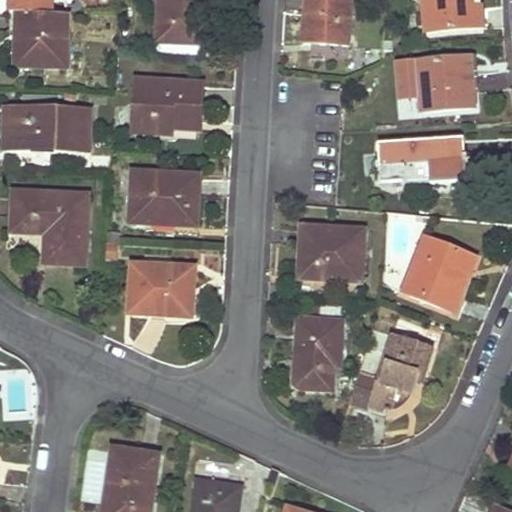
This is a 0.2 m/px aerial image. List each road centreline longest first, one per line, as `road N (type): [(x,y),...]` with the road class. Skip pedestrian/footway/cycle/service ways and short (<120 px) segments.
road 1 (residential): [(258,0),(236,413)]
road 2 (residential): [(430,500),(236,413)]
road 3 (residential): [(511,333),(430,500)]
road 4 (residential): [(236,413),(71,344)]
road 5 (residential): [(48,511),(71,344)]
